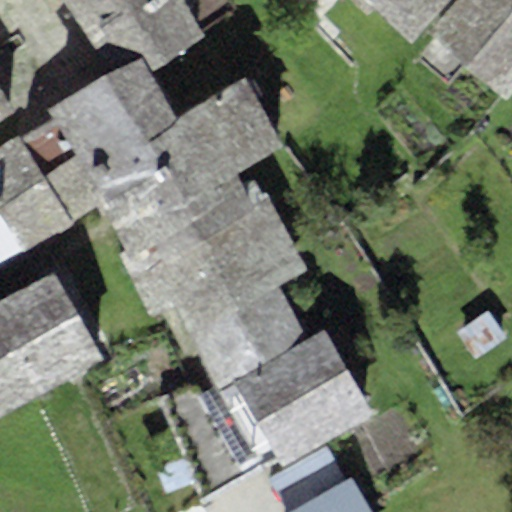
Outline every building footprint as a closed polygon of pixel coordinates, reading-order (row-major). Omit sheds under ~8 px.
[(178,0),(67,0),(63,2),(110,76),(141,57),(151,72),(203,40),(178,0)] [(447,0),(365,0),(411,40),(447,0)] [(511,99),(511,0),(466,0),(433,41),(509,104),(511,99)] [(151,72),(141,57),(110,76),(49,113),(76,157),(83,169),(178,118),(151,72)] [(248,80),(178,118),(83,169),(104,205),(126,247),(113,254),(149,320),(171,308),(216,388),(306,338),(278,287),(305,271),(270,206),(256,213),(235,176),(285,149),(248,80)] [(0,91),(0,117),(11,111),(0,91)] [(45,175),(22,134),(0,146),(0,215),(0,216),(0,215),(0,269),(74,228),(72,223),(45,175)] [(72,223),(104,205),(83,169),(76,157),(45,175),(72,223)] [(0,302),(0,419),(106,358),(55,270),(0,302)] [(322,329),(306,338),(216,388),(265,477),(324,445),(371,419),(322,329)] [(294,511),(345,484),(324,445),(265,477),(285,511),(294,511)] [(372,511),(354,479),(345,484),(294,511),(372,511)]
